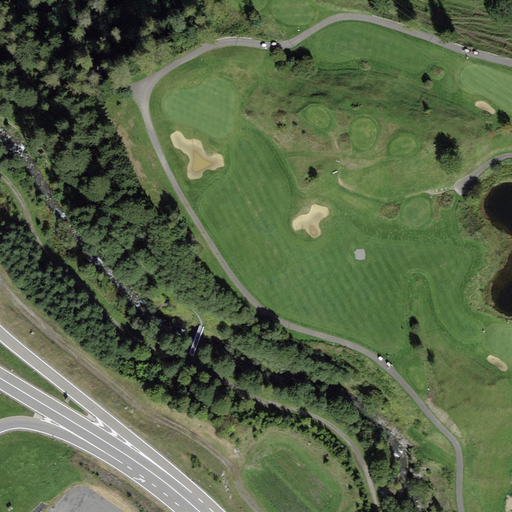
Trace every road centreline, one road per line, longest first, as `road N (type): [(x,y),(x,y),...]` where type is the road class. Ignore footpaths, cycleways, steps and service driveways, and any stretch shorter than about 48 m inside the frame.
road 1 (track): [(0,282),(135,404),(218,451),(258,511)]
road 2 (primary): [(207,511),(190,486),(0,333)]
road 3 (track): [(187,363),(129,337),(42,248),(0,179)]
road 4 (track): [(380,511),(362,454),(334,421),(238,391),(187,363)]
road 5 (primary): [(0,378),(151,472)]
road 6 (primary): [(0,425),(37,424),(122,467),(151,472)]
road 7 (track): [(331,135),(344,186),(384,201),(430,191)]
